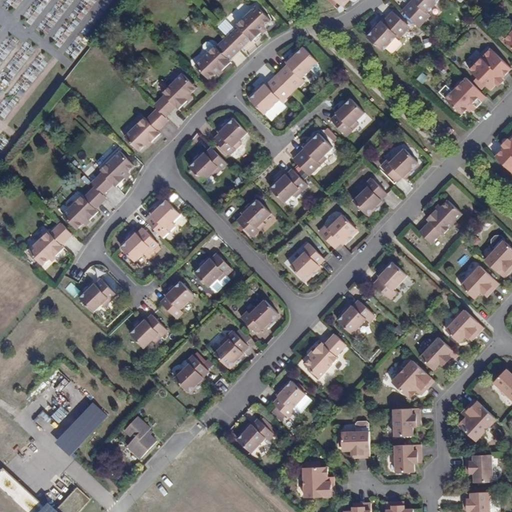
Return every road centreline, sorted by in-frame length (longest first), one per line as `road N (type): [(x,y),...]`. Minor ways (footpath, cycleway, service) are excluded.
road 1 (residential): [(511,97),(308,317)]
road 2 (residential): [(369,0),(262,52),(158,163)]
road 3 (residential): [(158,163),(308,317)]
road 4 (residential): [(501,344),(441,400),(440,461),(427,486)]
road 5 (residential): [(308,317),(212,425)]
